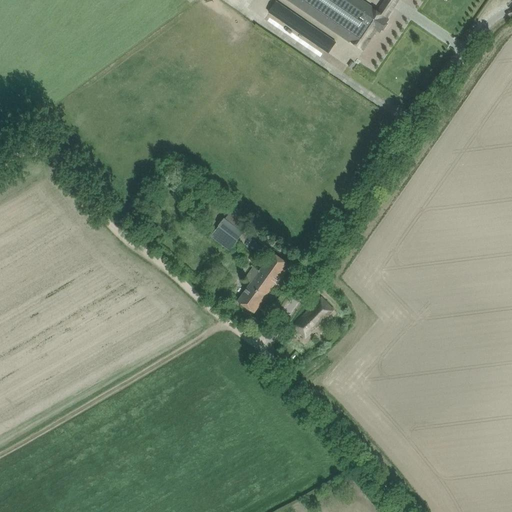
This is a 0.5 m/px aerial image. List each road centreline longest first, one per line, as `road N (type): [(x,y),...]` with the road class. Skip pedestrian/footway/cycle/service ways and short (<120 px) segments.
road 1 (unclassified): [(398,511),(303,407),(260,344),(496,15),(511,7)]
road 2 (track): [(260,344),(115,227),(50,154),(22,152),(0,169)]
road 3 (track): [(0,451),(231,324)]
